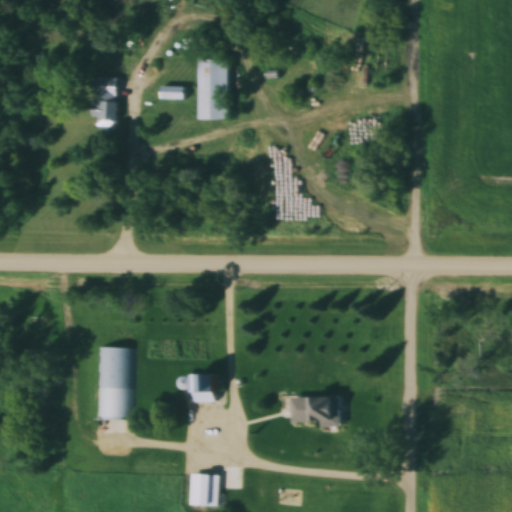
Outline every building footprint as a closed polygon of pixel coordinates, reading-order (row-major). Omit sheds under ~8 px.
[(230,121),(230,60),(200,60),(200,121),(230,121)] [(92,119),(97,119),(97,128),(117,128),(118,78),(94,78),(92,119)] [(185,88),(161,88),(161,100),(185,100),(185,88)] [(98,420),(133,421),(134,349),(99,349),(98,420)] [(218,376),(196,376),(196,403),(218,403),(218,376)] [(340,397),(293,398),(293,422),(322,422),(322,427),(341,427),(340,397)] [(212,504),(212,475),(190,475),(190,504),(212,504)]
